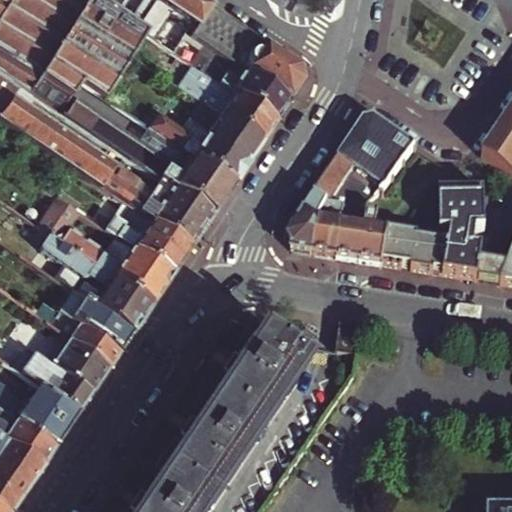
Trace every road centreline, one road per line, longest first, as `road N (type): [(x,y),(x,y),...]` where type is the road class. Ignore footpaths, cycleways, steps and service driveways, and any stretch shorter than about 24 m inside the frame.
road 1 (secondary): [(209,278),(511,328)]
road 2 (secondary): [(50,511),(209,278)]
road 3 (residential): [(209,278),(331,100),(344,68)]
road 4 (residential): [(511,59),(480,116),(456,135),(431,129),(344,68)]
